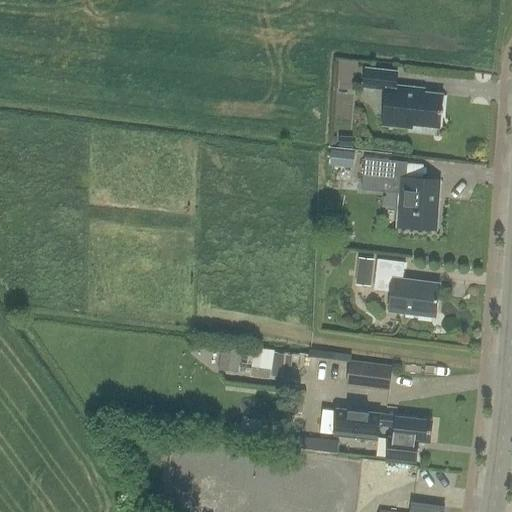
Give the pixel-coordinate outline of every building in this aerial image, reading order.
[(366,70),(365,89),(387,91),(384,127),(413,130),(413,126),(441,129),(445,97),(395,92),(397,73),(366,70)] [(436,232),(440,182),(401,179),(398,229),(436,232)] [(359,260),(356,287),(375,289),(374,291),(392,293),(390,313),(436,319),(440,285),(403,281),(404,265),(359,260)] [(272,375),(276,349),(255,346),(251,372),(272,375)] [(223,348),(222,367),(241,368),(242,349),(223,348)] [(388,390),(391,368),(351,363),(348,385),(388,390)] [(335,412),(323,410),(320,434),(332,436),(335,412)] [(433,419),(380,413),(379,426),(396,428),(395,439),(389,438),(386,458),(417,461),(419,441),(430,442),(433,419)] [(298,448),(338,453),(340,441),(299,436),(298,448)] [(310,474),(309,499),(329,499),(329,479),(356,480),(357,458),(304,457),(304,474),(310,474)]
